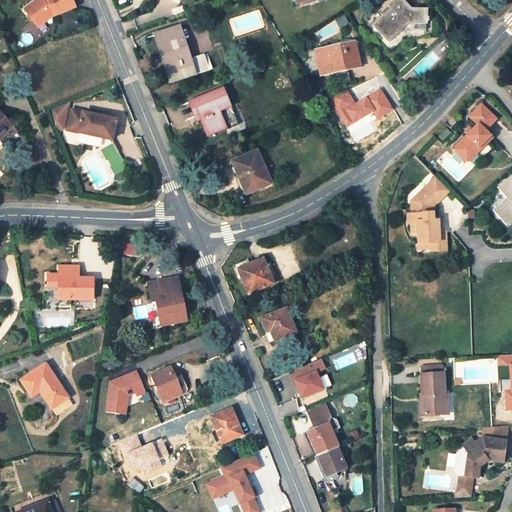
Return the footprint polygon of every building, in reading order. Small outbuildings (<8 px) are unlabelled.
[(31,0),(25,3),(34,26),(79,8),(75,0),(31,0)] [(411,8),(402,0),(394,0),(388,6),(390,9),(372,26),(389,43),(402,30),(400,28),(404,24),(427,24),(427,8),(411,8)] [(179,27),(155,34),(171,82),(208,70),(203,55),(190,59),(179,27)] [(354,43),(317,52),(322,74),(359,66),(354,43)] [(223,88),(189,102),(195,118),(200,116),(202,120),(208,136),(231,127),(224,110),(219,111),(218,108),(229,104),(223,88)] [(60,106),(44,113),(49,130),(55,131),(60,106)] [(500,121),(485,107),(473,119),(482,127),(460,151),(460,155),(469,164),(473,164),(496,140),(488,133),(500,121)] [(0,138),(12,127),(0,113),(0,138)] [(108,122),(64,113),(59,133),(93,140),(91,148),(99,165),(112,159),(104,143),(108,122)] [(446,130),(440,137),(443,140),(450,133),(446,130)] [(256,151),(231,161),(245,195),(270,184),(256,151)] [(492,209),(506,226),(511,221),(511,175),(498,187),(507,197),(492,209)] [(450,189),(436,176),(412,201),(412,213),(408,213),(408,223),(412,223),(412,233),(419,232),(420,248),(433,247),(433,241),(443,241),(442,231),(442,220),(434,220),(433,206),(450,189)] [(446,231),(442,231),(443,241),(433,241),(433,247),(434,250),(447,250),(446,231)] [(262,259),(238,269),(243,280),(248,278),(253,292),(272,284),(270,278),(265,264),(262,259)] [(270,278),(275,275),(270,262),(265,264),(270,278)] [(76,275),(58,274),(58,299),(92,299),(93,278),(76,278),(76,275)] [(177,276),(148,283),(151,298),(156,298),(161,323),(186,318),(177,276)] [(286,308),(262,318),(271,342),(295,332),(286,308)] [(332,354),(336,368),(358,362),(354,348),(332,354)] [(322,358),(290,372),(303,400),(327,390),(319,372),(327,368),(322,358)] [(68,398),(46,364),(21,380),(32,396),(40,391),(52,408),(68,398)] [(172,369),(152,377),(162,400),(181,392),(190,388),(186,378),(177,381),(172,369)] [(443,374),(422,375),(422,395),(424,395),(424,416),(444,414),(443,394),(444,394),(443,374)] [(135,375),(123,380),(126,385),(137,380),(135,375)] [(52,408),(56,414),(72,404),(68,398),(52,408)] [(315,429),(308,432),(318,456),(337,448),(339,447),(332,431),(340,427),(337,419),(331,417),(326,405),(308,412),(315,429)] [(231,408),(211,416),(222,443),(242,434),(231,408)] [(454,471),(458,478),(457,492),(451,491),(450,497),(457,497),(457,498),(471,497),(473,480),(478,480),(479,468),(488,462),(503,463),(507,427),(482,429),(481,440),(474,445),(471,441),(461,448),(463,450),(455,456),(454,471)] [(318,456),(327,477),(346,469),(337,448),(318,456)] [(235,491),(242,511),(262,511),(248,474),(262,469),(256,453),(220,466),(223,476),(205,483),(212,500),(235,491)] [(232,493),(211,502),(215,511),(242,511),(239,504),(237,503),(237,502),(234,494),(232,493)] [(59,511),(55,499),(47,502),(51,511),(59,511)] [(47,501),(18,511),(51,511),(47,502),(47,501)]
